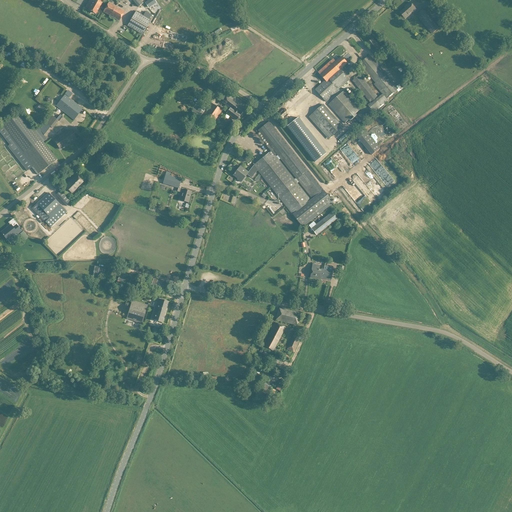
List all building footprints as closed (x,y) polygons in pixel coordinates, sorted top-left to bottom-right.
[(89,0),(86,6),(89,8),(89,10),(96,14),(103,1),(106,3),(107,0),(89,0)] [(400,13),(405,19),(417,10),(410,2),(404,7),(405,8),(400,13)] [(109,3),(106,8),(104,12),(119,21),(125,12),(109,3)] [(439,23),(435,19),(437,17),(434,13),(432,15),(426,8),(416,15),(432,34),(444,24),(441,21),(439,23)] [(142,34),(145,30),(150,21),(141,15),(142,14),(137,11),(135,12),(127,26),(142,34)] [(178,13),(165,23),(169,28),(182,19),(178,13)] [(380,47),(376,42),(373,38),(367,44),(374,52),(380,47)] [(153,40),(151,48),(159,50),(161,42),(153,40)] [(397,90),(369,56),(360,64),(365,70),(352,81),(356,85),(371,103),(368,105),(368,106),(355,117),(361,124),(376,111),(376,110),(388,101),(387,99),(397,90)] [(333,59),(318,72),(325,81),(315,90),(326,102),(339,91),(338,90),(349,80),(340,70),(342,69),(341,69),(347,63),(342,57),(336,62),(333,59)] [(314,72),(311,74),(317,82),(320,79),(314,72)] [(414,79),(408,73),(403,77),(408,83),(414,79)] [(346,90),(329,105),(345,123),(349,119),(350,121),(357,115),(356,114),(362,108),(346,90)] [(247,106),(229,93),(222,103),(230,108),(227,113),(236,120),(247,106)] [(56,106),(58,107),(64,112),(74,120),(83,109),(68,97),(69,96),(66,94),(56,106)] [(203,102),(199,109),(204,112),(208,105),(203,102)] [(293,102),(277,114),(287,126),(315,162),(326,153),(298,118),(302,115),(293,102)] [(202,117),(212,124),(221,110),(211,103),(202,117)] [(40,104),(36,109),(40,112),(44,108),(40,104)] [(323,105),(313,114),(332,136),(343,127),(323,105)] [(0,132),(10,145),(8,147),(27,171),(31,167),(38,175),(57,160),(20,113),(0,129),(0,132)] [(52,128),(58,120),(52,115),(46,123),(52,128)] [(38,116),(32,119),(35,125),(41,122),(38,116)] [(250,178),(257,169),(303,227),(333,203),(269,122),(258,130),(269,144),(266,146),(271,152),(253,165),(248,172),(240,166),(235,173),(234,174),(233,175),(238,179),(237,179),(241,182),(247,175),(250,178)] [(54,141),(57,145),(60,149),(76,139),(71,130),(54,141)] [(365,130),(356,137),(369,154),(378,147),(365,130)] [(342,162),(336,153),(331,157),(342,172),(348,168),(343,161),(342,162)] [(177,191),(182,193),(180,200),(188,202),(190,196),(189,195),(190,192),(185,190),(179,188),(181,179),(169,176),(170,173),(166,172),(162,183),(178,188),(177,191)] [(77,175),(65,186),(72,194),(76,190),(75,190),(84,182),(77,175)] [(382,190),(373,181),(365,188),(374,197),(382,190)] [(56,195),(66,205),(70,201),(60,190),(56,195)] [(33,208),(36,212),(50,227),(67,212),(49,193),(37,204),(33,208)] [(352,202),(359,210),(365,204),(358,196),(352,202)] [(337,219),(332,212),(311,228),(316,235),(337,219)] [(2,233),(5,237),(8,240),(18,232),(18,233),(21,231),(16,225),(13,228),(11,225),(7,228),(8,229),(2,233)] [(333,268),(328,267),(322,266),(322,269),(319,269),(320,266),(312,265),(310,278),(320,279),(331,280),(333,268)] [(94,272),(93,279),(97,280),(98,273),(102,273),(103,269),(99,268),(99,267),(95,266),(94,272)] [(144,290),(142,296),(151,299),(153,293),(144,290)] [(157,298),(156,303),(151,319),(162,323),(168,302),(157,298)] [(132,300),(127,319),(142,323),(147,305),(132,300)] [(297,325),(300,313),(279,308),(275,320),(297,325)] [(273,350),(279,338),(285,327),(276,323),(269,334),(271,335),(265,346),(273,350)] [(294,352),(302,335),(295,332),(287,349),(294,352)] [(264,352),(262,355),(271,360),(273,357),(264,352)] [(280,359),(275,356),(271,363),(283,370),(285,366),(278,362),(280,359)] [(267,386),(264,384),(261,391),(267,394),(269,390),(269,389),(271,386),(268,385),(267,386)]
